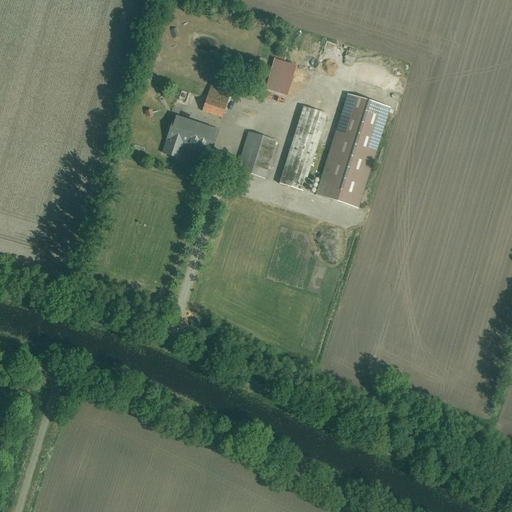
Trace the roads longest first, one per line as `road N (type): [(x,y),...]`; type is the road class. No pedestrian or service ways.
road 1 (unclassified): [(0,288),(168,340),(511,509)]
road 2 (unclassified): [(62,370),(134,394),(371,511)]
road 3 (unclassified): [(62,370),(19,511)]
